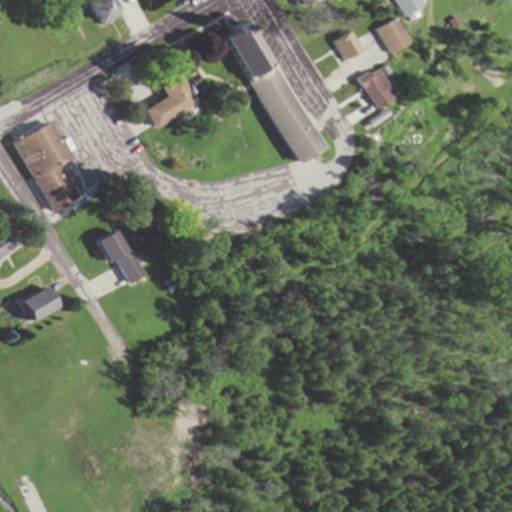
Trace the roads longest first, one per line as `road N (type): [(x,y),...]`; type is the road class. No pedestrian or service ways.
road 1 (residential): [(0,126),(208,0)]
road 2 (residential): [(0,158),(124,360)]
road 3 (residential): [(331,131),(249,0)]
